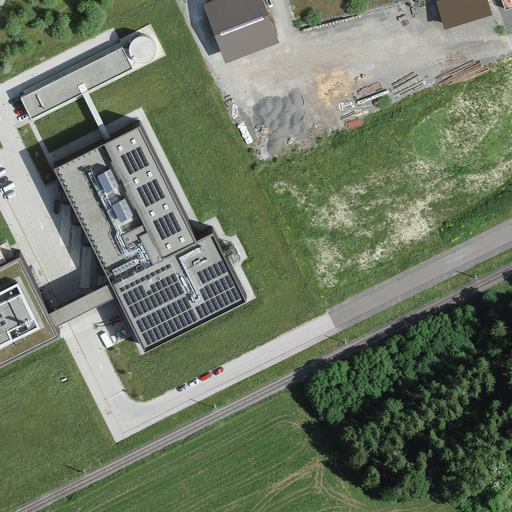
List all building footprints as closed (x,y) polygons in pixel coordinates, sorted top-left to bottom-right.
[(263,0),(206,0),(203,1),(225,60),(279,40),(263,0)] [(488,0),(436,0),(444,26),(492,12),(488,0)] [(136,34),(131,39),(129,46),(131,53),(137,58),(145,59),(152,55),(156,49),(155,41),(151,35),(144,32),(136,34)] [(122,45),(21,96),(31,117),(133,66),(122,45)] [(183,234),(129,123),(49,163),(137,342),(236,294),(202,224),(183,234)] [(0,367),(58,339),(18,259),(0,267),(0,367)]
